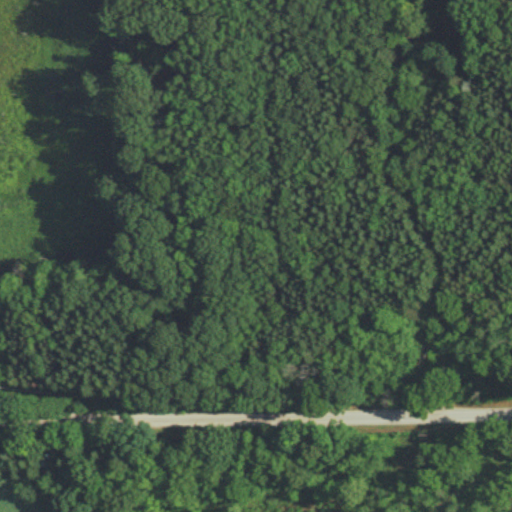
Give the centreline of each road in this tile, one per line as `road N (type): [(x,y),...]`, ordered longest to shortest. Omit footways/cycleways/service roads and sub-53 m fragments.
road 1 (residential): [(0,418),(511,414)]
road 2 (residential): [(414,416),(387,363),(414,308),(417,248),(364,69)]
road 3 (residential): [(420,6),(364,69),(339,20),(342,0),(420,6)]
